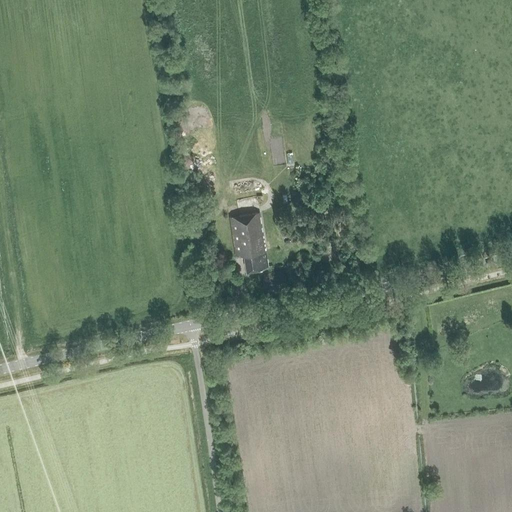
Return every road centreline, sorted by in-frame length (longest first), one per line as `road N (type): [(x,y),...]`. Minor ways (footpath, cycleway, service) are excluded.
road 1 (tertiary): [(191,325),(511,256)]
road 2 (tertiary): [(0,370),(191,325)]
road 3 (unclassified): [(219,511),(191,325)]
